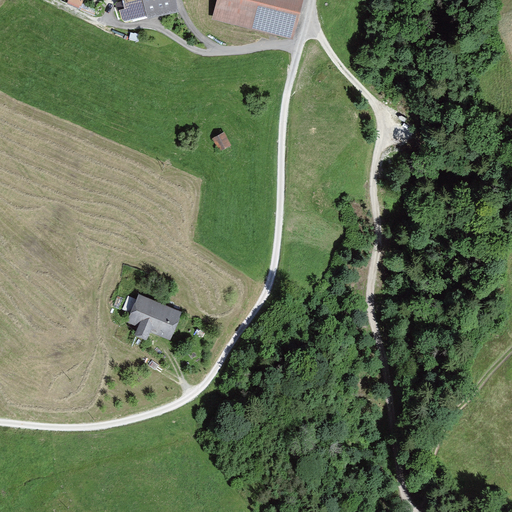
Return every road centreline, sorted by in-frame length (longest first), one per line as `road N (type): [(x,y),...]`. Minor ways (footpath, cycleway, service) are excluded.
road 1 (track): [(307,23),(379,104),(383,120),(372,286),(398,472),(415,511)]
road 2 (track): [(285,112),(270,278),(255,312),(191,393),(111,423),(0,421)]
